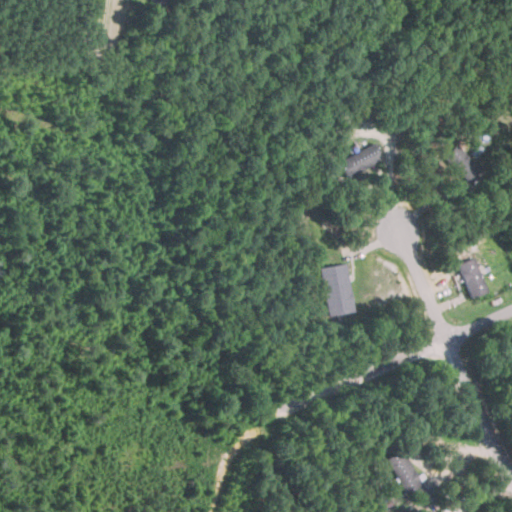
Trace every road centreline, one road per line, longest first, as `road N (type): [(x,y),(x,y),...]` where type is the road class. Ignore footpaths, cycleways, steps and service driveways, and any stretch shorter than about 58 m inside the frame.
road 1 (residential): [(511,476),(402,239),(404,214)]
road 2 (residential): [(511,309),(285,410)]
